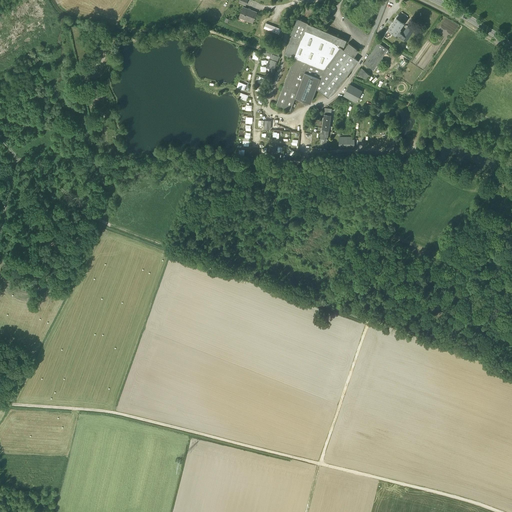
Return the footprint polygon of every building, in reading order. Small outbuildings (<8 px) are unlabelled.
[(239,17),(253,23),(257,13),(243,7),(239,17)] [(396,18),(388,29),(385,33),(385,36),(387,37),(389,36),(389,35),(390,36),(392,33),(394,35),(395,33),(400,37),(402,34),(399,32),(401,29),(399,28),(403,23),(402,22),(404,19),(399,16),(397,18),(396,18)] [(344,46),(347,40),(297,19),(290,35),(295,36),(302,39),(296,54),(294,58),(276,104),(291,110),(295,97),(310,103),(316,88),(329,97),(334,93),(358,60),(354,57),(359,50),(349,43),(344,49),(333,41),(344,46)] [(400,37),(406,41),(413,30),(408,26),(402,34),(400,37)] [(296,54),(302,39),(295,36),(289,52),(296,54)] [(364,63),(373,70),(388,50),(378,43),(364,63)] [(401,54),(410,60),(412,57),(403,51),(401,54)] [(271,54),(270,57),(270,59),(267,67),(273,69),(274,66),(273,66),(275,61),(277,62),(279,56),(271,54)] [(267,67),(270,59),(269,59),(266,67),(274,70),(277,62),(275,61),(273,66),(274,66),(273,69),(267,67)] [(370,75),(365,71),(362,76),(366,79),(370,75)] [(236,87),(244,90),(246,84),(238,81),(236,87)] [(344,95),(356,102),(362,91),(350,85),(344,95)] [(241,92),(239,98),(246,101),(248,95),(241,92)] [(324,113),(322,129),(328,130),(330,114),(324,113)] [(352,137),(339,137),(339,140),(339,147),(354,147),(354,144),(353,144),(352,142),(352,140),(352,137)]
